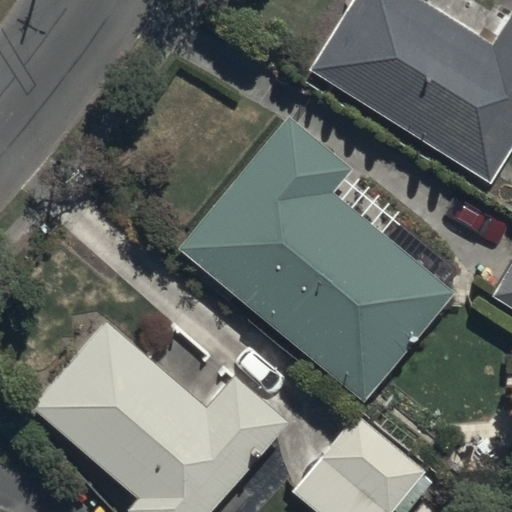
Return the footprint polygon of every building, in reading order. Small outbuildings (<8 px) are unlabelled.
[(488,35),(433,0),(344,0),(306,61),(488,178),(511,140),(511,2),(509,1),(488,35)] [(350,163),(287,109),(175,241),(360,399),(454,288),(332,185),(350,163)] [(511,254),(490,290),(511,303),(511,254)] [(204,398),(103,314),(29,403),(134,490),(125,500),(139,511),(202,511),(284,414),(230,369),(204,398)] [(403,511),(435,474),(355,409),(293,486),(324,511),(386,511),(392,506),(399,511),(403,511)]
